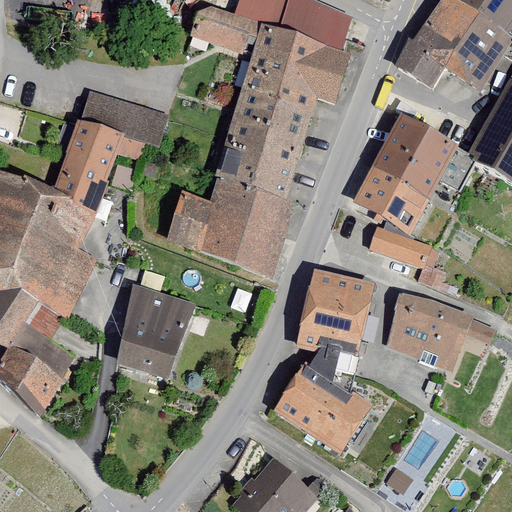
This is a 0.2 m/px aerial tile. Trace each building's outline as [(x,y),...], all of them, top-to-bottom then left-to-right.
[(352,17),(309,0),(240,0),(236,14),(213,7),(199,11),(191,36),(244,54),(249,37),(257,40),(225,146),(229,147),(219,178),(286,201),(316,100),(335,105),(350,55),(342,52),(352,17)] [(511,36),(509,34),(511,29),(511,0),(441,0),(414,40),(408,37),(395,65),(433,90),(445,68),(481,92),(511,43),(511,36)] [(511,77),(467,154),(511,179),(511,77)] [(168,117),(91,91),(81,120),(147,143),(159,146),(168,117)] [(410,233),(459,144),(401,112),(352,201),(410,233)] [(55,187),(0,169),(0,343),(7,348),(0,361),(0,378),(40,416),(74,358),(53,341),(62,317),(69,320),(97,259),(79,249),(119,154),(141,161),(147,143),(81,120),(55,187)] [(182,192),(165,243),(273,280),(299,205),(286,201),(219,178),(211,201),(182,192)] [(378,226),(370,249),(424,269),(433,246),(378,226)] [(315,269),(299,344),(320,348),(339,352),(359,357),(375,283),(315,269)] [(197,303),(135,285),(121,358),(172,373),(197,303)] [(435,300),(398,293),(387,348),(454,374),(475,317),(435,300)] [(272,410),(341,456),(375,404),(353,390),(350,394),(333,383),(339,352),(320,348),(309,365),(304,362),(272,410)] [(310,511),(319,502),(274,463),(238,505),(245,511),(289,511),(292,509),(294,511),(310,511)]
